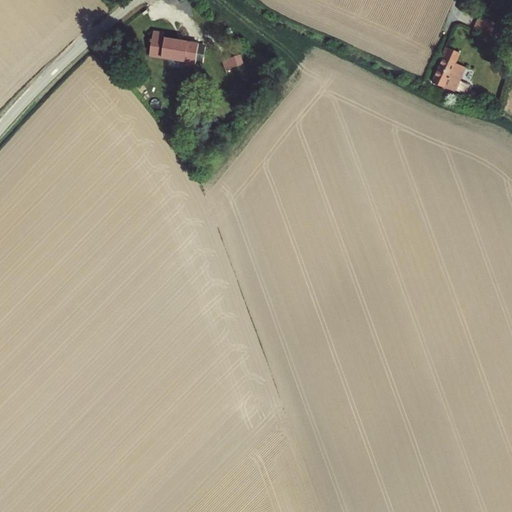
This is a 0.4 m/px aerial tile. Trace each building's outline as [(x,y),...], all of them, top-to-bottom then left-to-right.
[(493,23),(480,17),(474,31),(487,37),(493,23)] [(146,32),(145,38),(141,57),(177,63),(177,68),(186,70),(187,65),(191,46),(155,39),(156,34),(146,32)] [(191,46),(187,65),(196,67),(199,47),(191,46)] [(434,85),(443,89),(447,79),(452,80),(459,66),(453,63),(457,54),(445,49),(443,53),(446,54),(434,85)] [(463,97),(466,96),(469,88),(468,85),(458,81),(463,68),(459,66),(452,80),(447,79),(443,89),(453,93),(451,98),(461,102),(463,97)]
